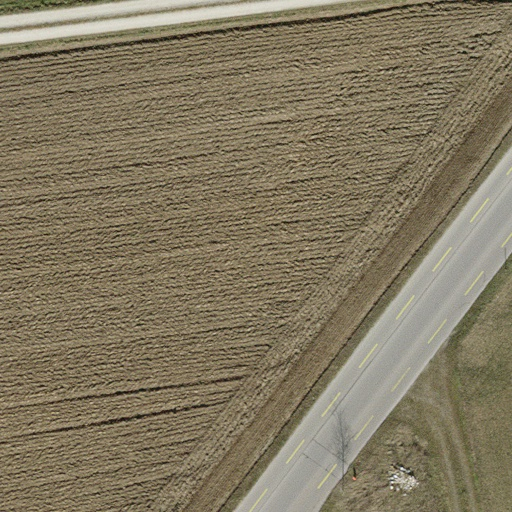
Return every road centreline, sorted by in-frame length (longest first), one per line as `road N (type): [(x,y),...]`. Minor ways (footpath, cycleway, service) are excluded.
road 1 (tertiary): [(276,511),(511,202)]
road 2 (track): [(0,28),(244,0)]
road 3 (track): [(384,365),(452,434),(466,511)]
